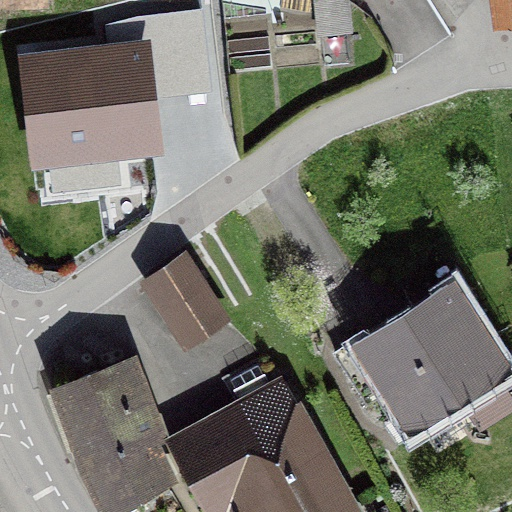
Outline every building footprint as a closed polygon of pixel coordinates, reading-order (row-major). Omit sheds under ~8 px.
[(31,63),(41,152),(150,139),(145,96),(210,88),(201,8),(136,16),(106,24),(110,53),(31,63)] [(148,279),(188,339),(222,316),(183,256),(148,279)] [(367,343),(415,419),(496,369),(448,292),(367,343)] [(90,461),(113,509),(165,479),(146,441),(159,436),(130,359),(62,385),(90,461)] [(352,511),(285,381),(171,444),(208,511),(352,511)]
